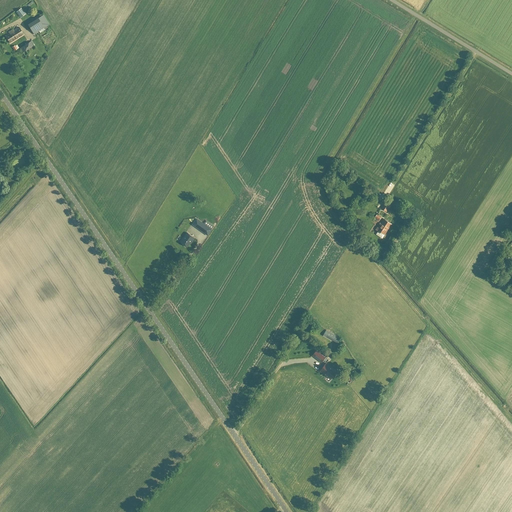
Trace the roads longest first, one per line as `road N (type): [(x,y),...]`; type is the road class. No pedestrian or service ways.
road 1 (tertiary): [(286,511),(0,92)]
road 2 (unclassified): [(511,74),(389,0)]
